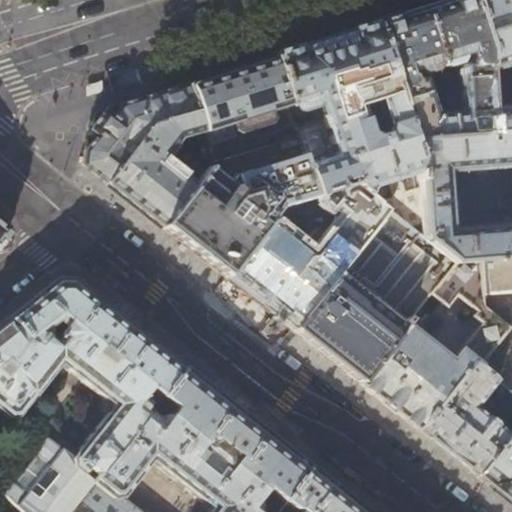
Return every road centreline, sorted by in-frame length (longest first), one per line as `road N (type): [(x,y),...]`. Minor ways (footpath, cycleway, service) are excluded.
road 1 (tertiary): [(73,222),(440,511)]
road 2 (primary): [(0,49),(154,0)]
